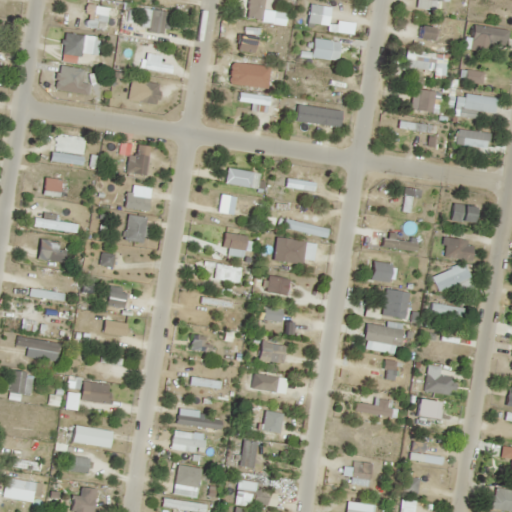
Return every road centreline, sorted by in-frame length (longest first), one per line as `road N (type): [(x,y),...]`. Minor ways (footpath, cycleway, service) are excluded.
road 1 (residential): [(211,0),(130,511)]
road 2 (residential): [(382,0),(303,511)]
road 3 (residential): [(511,186),(18,106)]
road 4 (residential): [(511,172),(460,511)]
road 5 (residential): [(0,225),(34,0)]
